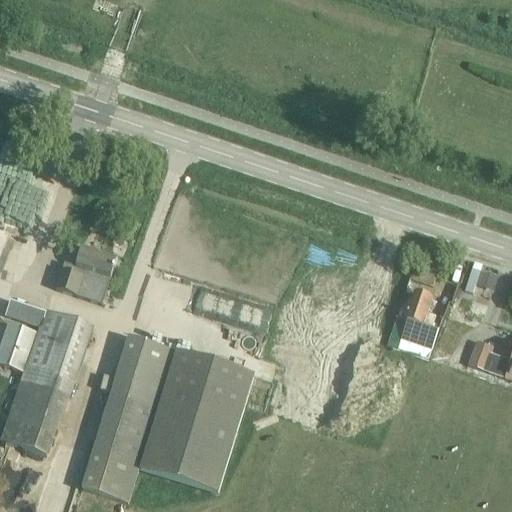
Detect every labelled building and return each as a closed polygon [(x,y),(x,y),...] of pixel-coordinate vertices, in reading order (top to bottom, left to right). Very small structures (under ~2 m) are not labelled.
[(122,231),(113,231),(113,239),(123,239),(122,231)] [(101,308),(117,262),(83,249),(75,269),(64,265),(55,291),(101,308)] [(473,268),(464,296),(471,298),(480,270),(473,268)] [(433,290),(436,280),(414,273),(411,283),(433,290)] [(481,276),(477,289),(492,295),(497,281),(481,276)] [(397,321),(388,348),(428,362),(437,335),(423,330),(433,302),(415,296),(405,324),(397,321)] [(70,402),(93,333),(9,305),(4,320),(41,332),(39,338),(8,328),(0,350),(0,369),(25,378),(2,447),(24,454),(34,421),(43,394),(70,402)] [(129,342),(83,495),(129,510),(140,473),(175,356),(129,342)] [(476,345),(467,369),(484,375),(504,382),(511,384),(511,359),(510,364),(490,357),(492,351),(476,345)] [(175,356),(140,473),(219,497),(254,379),(175,356)]
